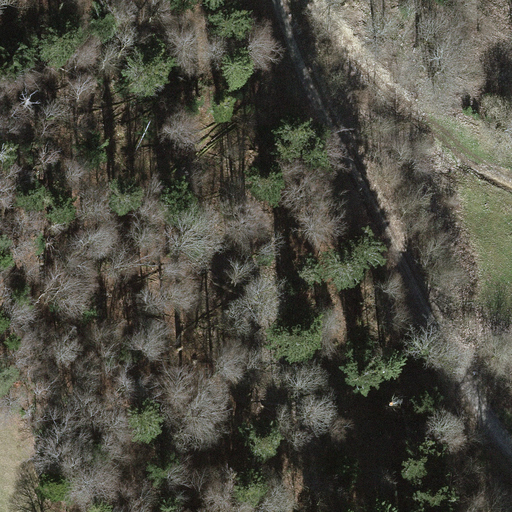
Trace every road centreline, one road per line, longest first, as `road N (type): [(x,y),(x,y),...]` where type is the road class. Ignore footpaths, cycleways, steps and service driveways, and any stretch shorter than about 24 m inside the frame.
road 1 (track): [(280,0),(305,77),(428,316),(511,439)]
road 2 (track): [(317,0),(375,75),(464,151),(511,174)]
